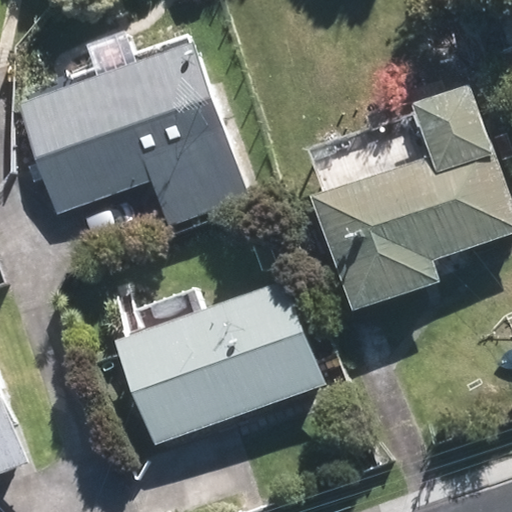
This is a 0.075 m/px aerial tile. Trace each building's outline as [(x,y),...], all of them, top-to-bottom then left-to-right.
[(246,196),(197,55),(27,114),(63,215),(157,182),(171,222),(246,196)] [(468,102),(421,118),(442,180),(490,163),(468,102)] [(428,172),(321,210),(358,313),(433,287),(425,262),(511,232),(489,169),(434,189),(428,172)] [(292,309),(126,366),(152,442),(318,384),(292,309)] [(0,368),(0,474),(31,464),(0,368)]
